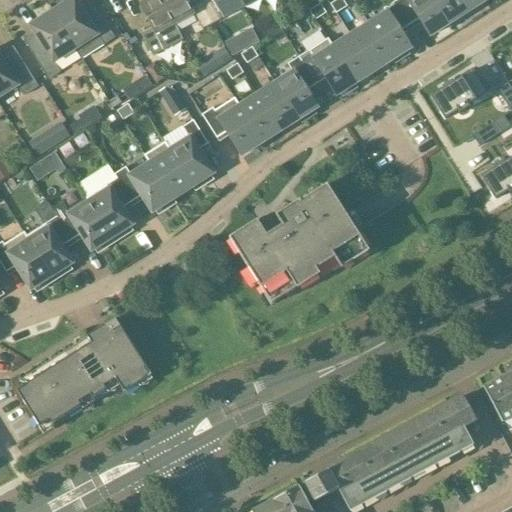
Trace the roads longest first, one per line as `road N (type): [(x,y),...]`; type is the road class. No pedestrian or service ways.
road 1 (residential): [(0,331),(140,271),(270,160),(370,97)]
road 2 (tertiary): [(162,448),(511,278)]
road 3 (residential): [(205,511),(464,375)]
road 4 (residential): [(370,97),(511,8)]
road 5 (tertiary): [(41,511),(162,448)]
